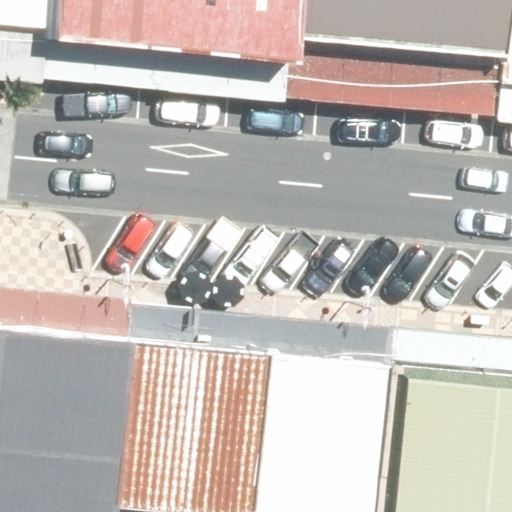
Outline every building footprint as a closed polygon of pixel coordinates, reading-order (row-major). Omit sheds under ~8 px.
[(239,51),(241,29),(244,0),(5,0),(3,30),(239,51)] [(463,0),(244,0),(241,29),(459,48),(463,0)] [(511,0),(463,0),(459,48),(456,81),(511,86),(511,0)] [(325,511),(341,360),(0,325),(0,511),(74,511),(76,493),(263,511),(325,511)] [(511,511),(511,380),(352,365),(336,511),(511,511)]
